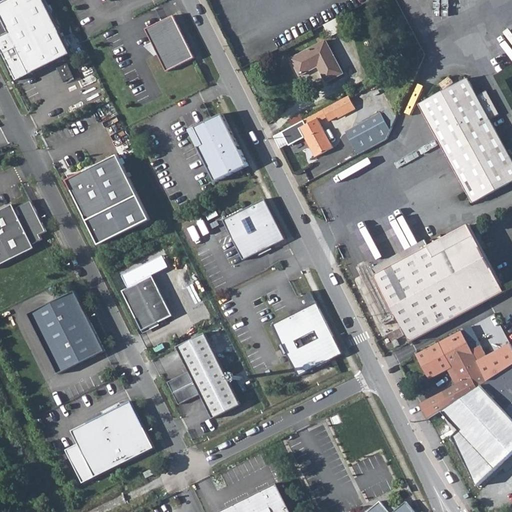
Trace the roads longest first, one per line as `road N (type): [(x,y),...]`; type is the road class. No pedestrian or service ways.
road 1 (residential): [(0,92),(185,461),(200,466),(376,375)]
road 2 (secondary): [(190,0),(376,375)]
road 3 (secondary): [(376,375),(434,488)]
